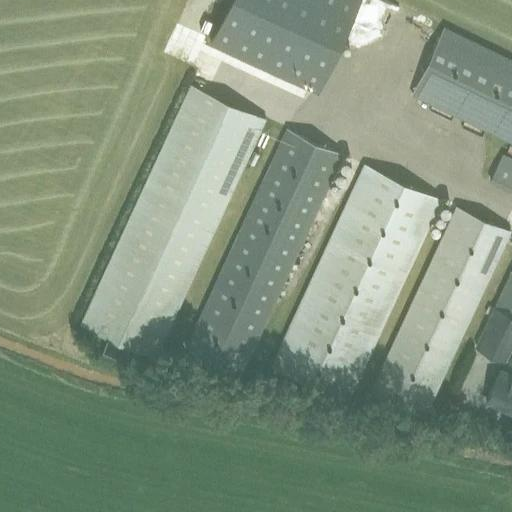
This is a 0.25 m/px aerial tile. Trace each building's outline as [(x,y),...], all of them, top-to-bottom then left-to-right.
[(225,0),(208,40),(319,91),(359,0),(225,0)] [(511,142),(511,62),(443,30),(412,95),(511,142)] [(265,120),(188,85),(78,324),(155,358),(265,120)] [(287,130),(185,354),(240,379),(342,155),(287,130)] [(511,191),(511,157),(502,153),(489,181),(511,191)] [(364,164),(270,366),(350,401),(440,198),(364,164)] [(456,205),(369,393),(425,418),(511,230),(456,205)] [(511,271),(476,349),(505,362),(511,346),(511,271)] [(511,376),(499,370),(485,400),(511,412),(511,376)]
